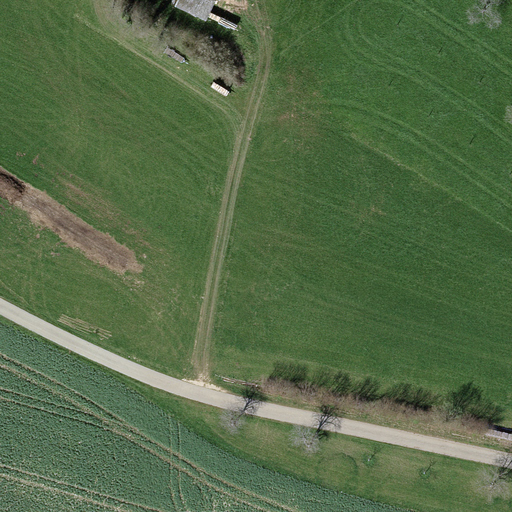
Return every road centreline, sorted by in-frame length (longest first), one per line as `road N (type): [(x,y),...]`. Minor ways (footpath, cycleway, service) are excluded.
road 1 (track): [(0,306),(192,392),(511,461)]
road 2 (track): [(192,392),(244,81)]
